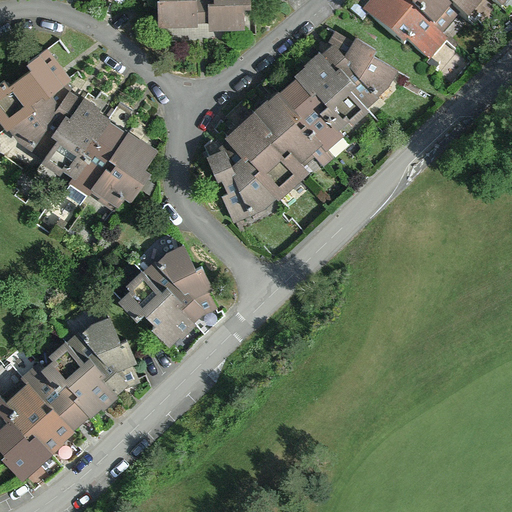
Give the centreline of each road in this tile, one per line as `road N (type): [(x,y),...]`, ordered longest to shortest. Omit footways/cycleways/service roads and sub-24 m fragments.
road 1 (residential): [(272,296),(511,66)]
road 2 (residential): [(38,511),(272,296)]
road 3 (residential): [(199,111),(79,19),(39,10),(0,14)]
road 4 (residential): [(272,296),(181,195),(181,146),(199,111)]
road 5 (residential): [(330,0),(199,111)]
